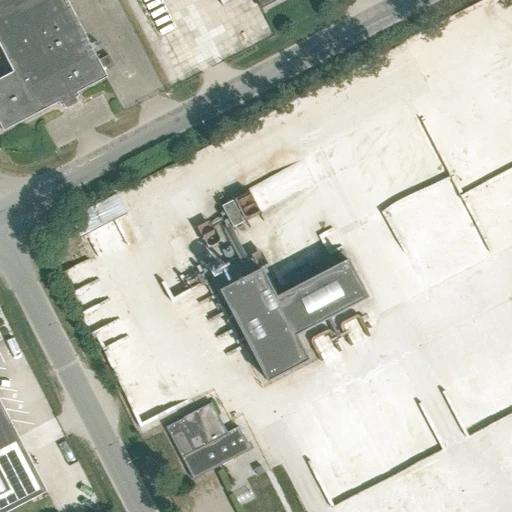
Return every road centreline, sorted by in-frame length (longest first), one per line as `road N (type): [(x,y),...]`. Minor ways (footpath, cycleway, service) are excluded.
road 1 (unclassified): [(0,210),(404,0)]
road 2 (unclassified): [(144,511),(0,231)]
